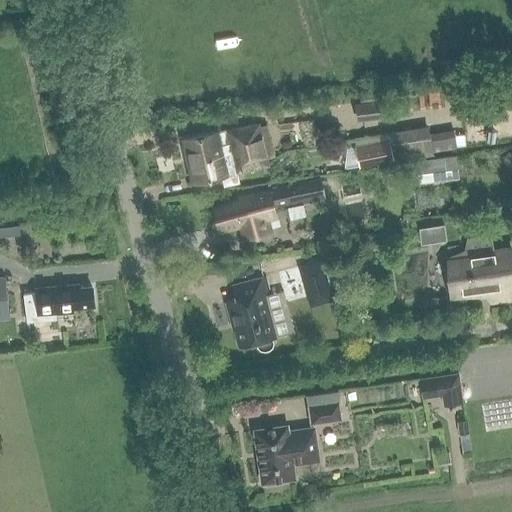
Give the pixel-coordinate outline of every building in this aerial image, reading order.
[(441,91),(418,94),(420,110),(432,109),(432,111),(443,110),(441,91)] [(358,121),(412,115),(410,99),(387,102),(386,98),(362,100),(362,105),(356,105),(358,121)] [(185,162),(267,143),(262,123),(233,130),(222,132),(222,131),(180,141),(185,162)] [(428,127),(393,132),(398,161),(433,156),(433,152),(456,148),(454,136),(453,131),(430,134),(428,127)] [(464,135),(454,136),(456,148),(465,147),(464,135)] [(396,161),(393,139),(358,145),(361,167),(396,161)] [(267,143),(185,162),(190,184),(232,174),(232,173),(242,170),(272,163),(267,143)] [(408,161),(411,184),(461,178),(459,156),(408,161)] [(273,209),(324,199),(321,183),(258,196),(239,201),(240,203),(215,210),(221,233),(241,227),(244,238),(270,231),(267,222),(276,219),(273,209)] [(476,200),(463,201),(464,213),(477,212),(476,200)] [(19,226),(0,228),(0,238),(20,236),(19,226)] [(492,306),(511,303),(511,296),(510,283),(511,282),(511,254),(511,250),(494,253),(491,235),(467,238),(469,256),(448,259),(451,277),(453,295),(489,290),(492,306)] [(330,301),(319,263),(301,269),(312,306),(330,301)] [(4,277),(0,277),(0,320),(9,320),(4,277)] [(272,338),(284,335),(279,319),(275,320),(268,295),(269,295),(265,278),(236,285),(240,299),(225,303),(230,322),(234,321),(241,347),(256,343),(257,347),(260,350),(264,351),(268,350),(272,347),(273,342),(272,338)] [(36,293),(24,295),(26,322),(56,319),(55,313),(72,311),(71,307),(94,305),(92,288),(79,289),(78,285),(36,289),(36,293)] [(460,375),(423,380),(426,398),(444,395),(445,406),(464,403),(460,375)] [(340,393),(308,396),(309,406),(312,424),(343,420),(341,402),(340,393)] [(467,421),(456,422),(458,436),(469,434),(467,421)] [(287,433),(286,427),(255,431),(262,483),(266,482),(266,485),(281,483),(281,480),(294,478),(292,465),(318,461),(313,429),(287,433)] [(449,453),(435,455),(437,465),(450,463),(449,453)]
